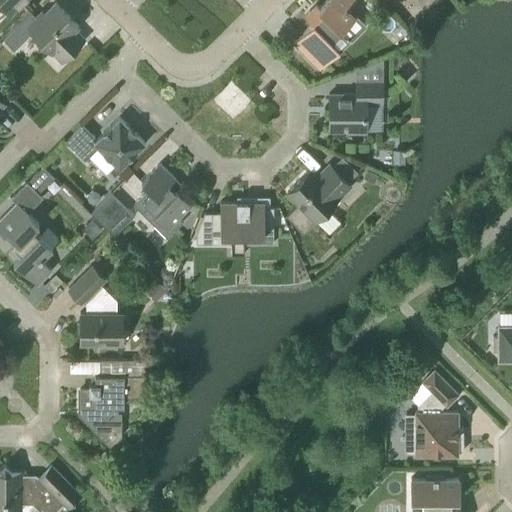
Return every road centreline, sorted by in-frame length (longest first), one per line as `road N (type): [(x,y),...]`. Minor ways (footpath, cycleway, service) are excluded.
road 1 (residential): [(116,68),(218,169),(261,170),(297,137),(295,88),(238,33)]
road 2 (residential): [(0,165),(116,68)]
road 3 (residential): [(0,437),(27,437),(47,415),(47,337)]
